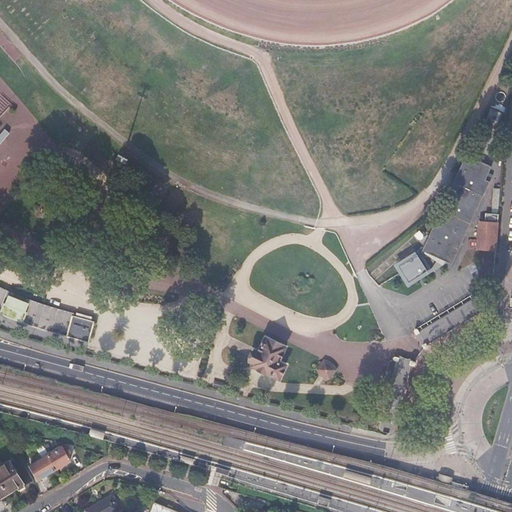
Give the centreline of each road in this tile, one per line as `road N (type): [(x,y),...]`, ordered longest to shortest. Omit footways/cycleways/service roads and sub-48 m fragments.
road 1 (track): [(0,24),(54,88),(175,180),(321,224),(400,211),(433,189),(511,33)]
road 2 (tertiary): [(0,350),(391,454)]
road 3 (track): [(155,0),(262,57),(340,222)]
road 4 (residential): [(32,511),(116,465),(193,487),(228,511)]
road 5 (unknown): [(336,511),(220,475)]
